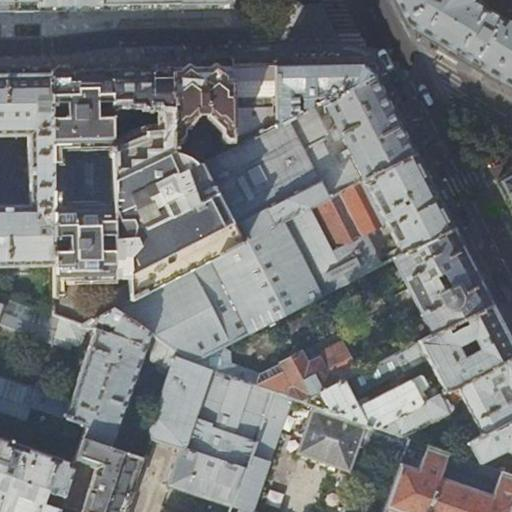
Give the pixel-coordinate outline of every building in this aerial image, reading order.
[(0,0),(0,10),(8,10),(36,10),(35,0),(0,0)] [(35,0),(36,10),(69,9),(99,9),(98,0),(35,0)] [(229,7),(231,0),(98,0),(99,9),(155,8),(229,7)] [(511,0),(402,0),(404,2),(419,32),(484,71),(511,87),(511,0)] [(310,66),(275,66),(275,128),(375,75),(373,72),(360,65),(310,66)] [(251,67),(230,67),(232,143),(232,150),(275,128),(275,66),(251,67)] [(198,67),(170,68),(172,147),(177,147),(177,143),(182,138),(182,133),(195,120),(201,126),(211,126),(219,134),(219,138),(223,142),(232,143),(230,67),(198,67)] [(143,68),(110,69),(111,222),(114,222),(119,232),(122,237),(126,241),(111,241),(112,280),(127,280),(127,301),(239,243),(200,166),(187,157),(172,151),(172,147),(170,68),(143,68)] [(80,69),(50,70),(52,266),(53,297),(63,297),(63,283),(112,283),(112,280),(111,241),(111,222),(110,69),(80,69)] [(0,266),(52,266),(50,70),(11,70),(0,70),(0,266)] [(391,106),(375,75),(275,128),(232,150),(200,166),(239,243),(363,180),(415,153),(395,114),(391,106)] [(375,75),(391,106),(393,105),(393,102),(380,77),(378,75),(377,75),(375,75)] [(393,259),(453,228),(446,214),(441,214),(443,209),(434,191),(415,153),(363,180),(369,191),(379,212),(385,223),(397,247),(392,250),(393,252),(387,254),(390,260),(393,259)] [(511,172),(510,174),(496,181),(508,204),(511,212),(511,172)] [(383,264),(367,233),(385,223),(379,212),(369,191),(363,180),(239,243),(127,301),(112,309),(192,363),(222,348),(383,264)] [(453,228),(393,259),(432,335),(449,326),(455,323),(492,304),(473,268),(453,228)] [(80,325),(2,298),(0,304),(0,324),(15,330),(13,335),(29,341),(32,336),(53,343),(54,340),(80,349),(86,329),(88,329),(89,327),(81,324),(80,325)] [(492,304),(455,323),(458,328),(451,332),(451,335),(449,336),(448,331),(450,329),(449,326),(432,335),(358,374),(303,402),(314,406),(364,423),(376,427),(427,401),(422,391),(425,389),(419,379),(416,378),(411,381),(408,380),(356,406),(351,397),(427,358),(445,392),(511,356),(511,343),(504,327),(492,304)] [(191,364),(192,363),(112,309),(91,320),(113,328),(111,335),(95,329),(70,402),(37,391),(38,386),(36,385),(34,390),(0,378),(0,411),(82,440),(109,449),(143,351),(149,354),(147,358),(169,373),(175,358),(191,364)] [(254,372),(250,384),(273,392),(291,398),(303,402),(358,374),(341,343),(317,356),(319,360),(307,366),(300,353),(260,374),(254,372)] [(222,348),(192,363),(191,364),(240,381),(243,373),(232,369),(231,351),(222,348)] [(511,356),(445,392),(427,401),(376,427),(404,437),(452,412),(454,411),(454,409),(454,406),(452,404),(450,404),(462,398),(475,425),(459,432),(465,444),(511,419),(511,356)] [(240,381),(191,364),(175,358),(169,373),(149,432),(152,440),(165,444),(181,450),(181,448),(242,468),(247,469),(273,392),(250,384),(240,381)] [(256,511),(253,511),(291,398),(273,392),(247,469),(242,468),(228,508),(229,508),(227,511),(256,511)] [(357,445),(364,423),(314,406),(298,453),(348,470),(357,445)] [(511,419),(465,444),(449,452),(479,463),(503,450),(510,452),(511,454),(511,419)] [(376,427),(364,423),(357,445),(374,451),(372,456),(382,459),(384,455),(401,460),(409,439),(404,437),(376,427)] [(0,511),(57,511),(58,510),(42,504),(47,492),(62,497),(74,464),(0,438),(0,511)] [(449,452),(409,439),(401,460),(386,507),(401,511),(508,511),(511,501),(511,473),(479,463),(449,452)] [(141,460),(109,449),(82,440),(74,462),(95,469),(81,511),(124,511),(131,494),(129,493),(133,483),(141,460)] [(181,448),(181,450),(176,461),(167,487),(200,498),(194,511),(227,511),(229,508),(228,508),(242,468),(181,448)]
